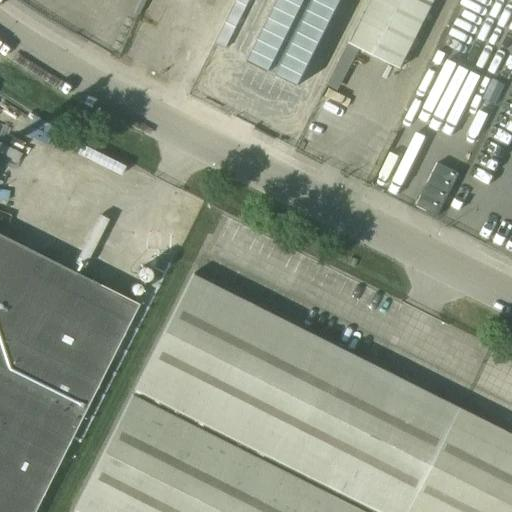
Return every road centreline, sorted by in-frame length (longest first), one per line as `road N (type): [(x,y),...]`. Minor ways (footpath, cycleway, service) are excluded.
road 1 (unclassified): [(511,295),(68,69),(0,24)]
road 2 (unknown): [(239,156),(304,0)]
